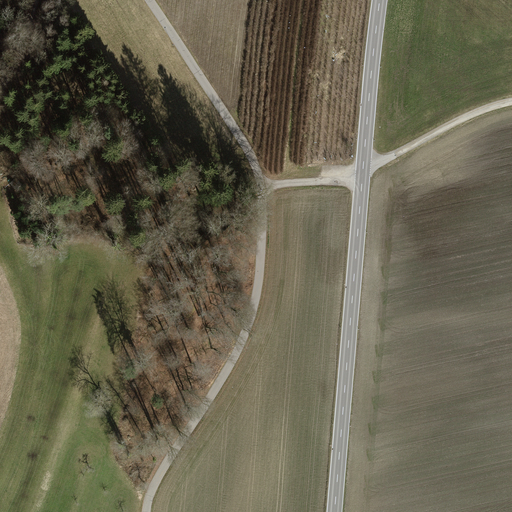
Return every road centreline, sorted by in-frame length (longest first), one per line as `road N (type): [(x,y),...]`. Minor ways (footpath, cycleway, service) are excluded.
road 1 (secondary): [(333,511),(377,0)]
road 2 (track): [(360,178),(474,111),(511,101)]
